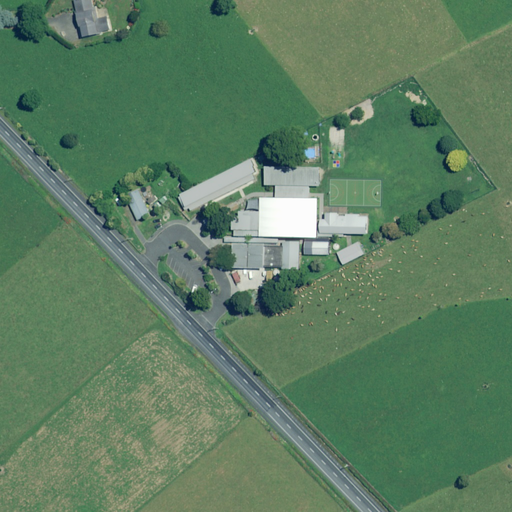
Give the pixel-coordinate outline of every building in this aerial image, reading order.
[(98,20),(93,0),(76,0),(82,27),(83,27),(86,38),(112,32),(108,17),(98,20)] [(317,173),(261,171),(261,190),(271,190),(270,203),(304,204),(305,192),(317,192),(317,173)] [(236,184),(227,190),(234,201),(243,195),(236,184)] [(145,220),(132,194),(119,200),(132,226),(145,220)] [(149,203),(152,206),(158,200),(155,197),(149,203)] [(261,209),(260,200),(249,200),(249,209),(261,209)] [(290,205),(281,205),(274,208),(269,213),(266,220),(267,228),(269,235),(275,240),(281,243),(290,243),(298,239),(302,234),(305,228),(305,220),(301,212),(296,207),(290,205)] [(259,216),(229,215),(228,240),(258,241),(259,216)] [(365,220),(316,219),(316,237),(364,239),(365,220)] [(325,243),(300,242),(299,260),(324,261),(325,243)] [(276,244),(230,243),(229,272),(275,273),(276,244)] [(295,243),(279,243),(278,272),(294,273),(295,243)] [(366,255),(360,243),(339,253),(345,265),(366,255)]
